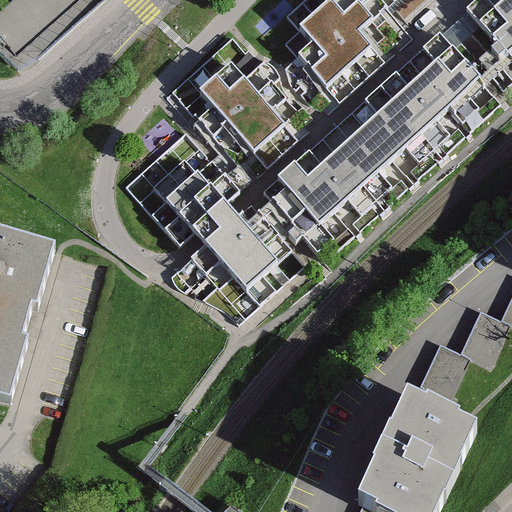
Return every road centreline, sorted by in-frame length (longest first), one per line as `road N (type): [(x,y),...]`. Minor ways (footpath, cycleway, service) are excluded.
road 1 (residential): [(0,482),(68,268)]
road 2 (residential): [(0,112),(46,93),(143,0)]
